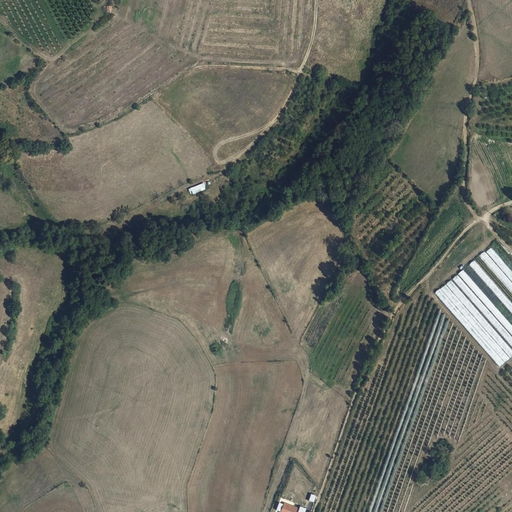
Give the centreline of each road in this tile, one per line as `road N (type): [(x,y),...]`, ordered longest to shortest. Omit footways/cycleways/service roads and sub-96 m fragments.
road 1 (track): [(315,511),(400,305),(463,232),(511,203)]
road 2 (track): [(74,130),(107,120),(189,70),(301,69),(316,0)]
road 3 (track): [(481,218),(464,199),(478,69),(469,0)]
road 4 (track): [(107,0),(54,58),(0,19)]
road 5 (track): [(511,360),(492,365),(425,275)]
